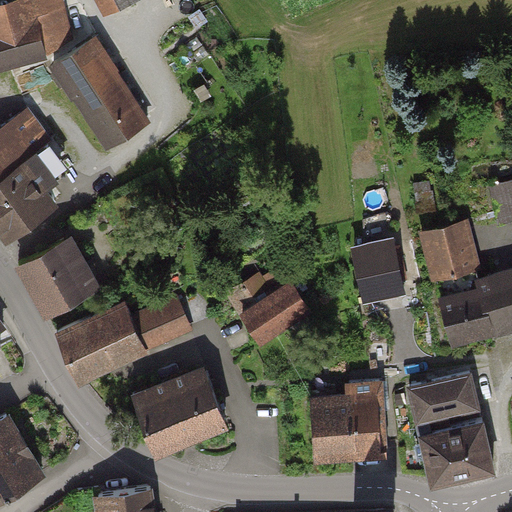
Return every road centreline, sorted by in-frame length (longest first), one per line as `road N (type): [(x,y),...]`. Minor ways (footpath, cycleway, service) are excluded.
road 1 (residential): [(192,482),(143,461),(101,424),(50,356),(0,265)]
road 2 (residential): [(448,511),(392,488),(275,493),(192,482)]
